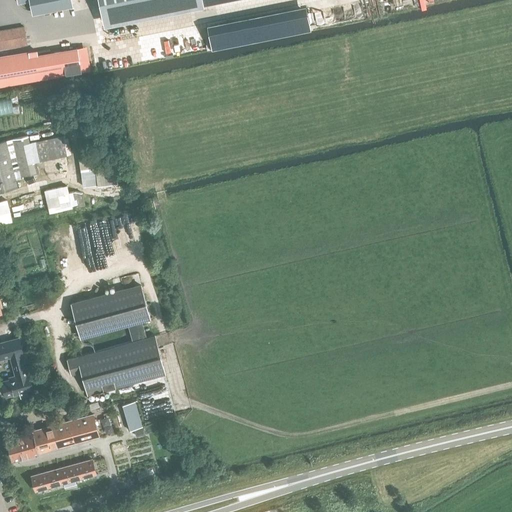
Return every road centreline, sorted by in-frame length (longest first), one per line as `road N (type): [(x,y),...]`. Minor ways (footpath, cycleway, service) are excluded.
road 1 (track): [(511,383),(276,438),(182,407)]
road 2 (secondary): [(289,485),(511,427)]
